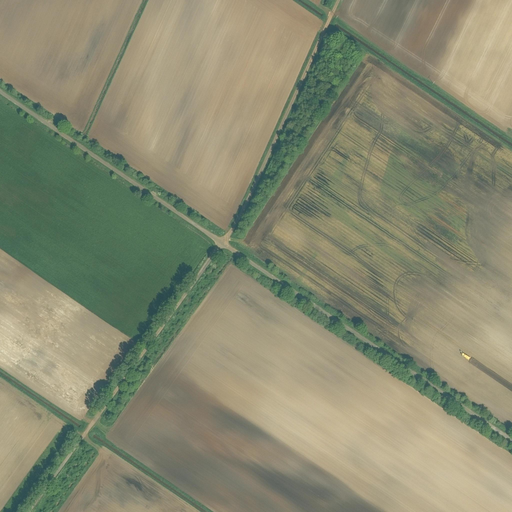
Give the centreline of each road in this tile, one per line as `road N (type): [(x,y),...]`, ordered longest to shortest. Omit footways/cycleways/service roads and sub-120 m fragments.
road 1 (unclassified): [(511,441),(219,240)]
road 2 (track): [(23,511),(219,240)]
road 3 (unclassified): [(219,240),(335,0)]
road 4 (unclassified): [(219,240),(0,91)]
